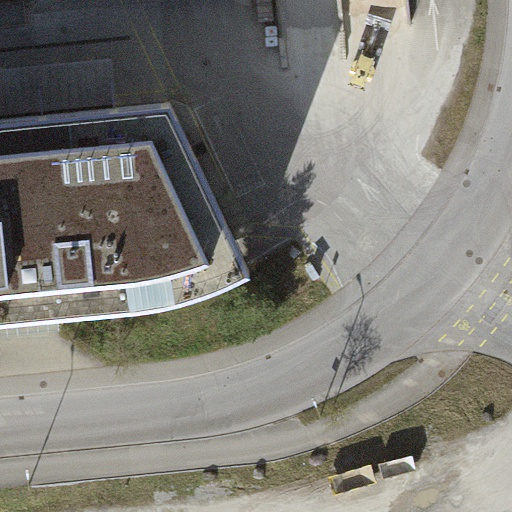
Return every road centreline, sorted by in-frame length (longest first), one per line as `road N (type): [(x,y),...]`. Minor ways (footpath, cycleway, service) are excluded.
road 1 (residential): [(0,425),(191,404),(273,383),(382,325),(440,270)]
road 2 (residential): [(440,270),(511,149)]
